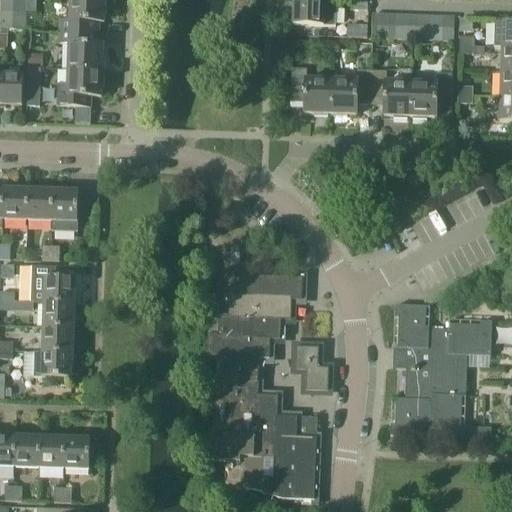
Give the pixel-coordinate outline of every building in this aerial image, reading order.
[(105,1),(105,0),(69,0),(69,22),(60,22),(59,36),(94,37),(94,24),(105,24),(105,15),(107,15),(107,1),(105,1)] [(24,15),(25,4),(1,3),(1,14),(24,15)] [(294,3),(293,27),(323,28),(335,29),(336,4),(324,4),(294,3)] [(367,14),(367,5),(352,4),(351,13),(367,14)] [(0,30),(24,31),(24,15),(1,14),(0,29),(0,30)] [(385,41),(386,17),(373,17),(372,40),(385,41)] [(396,41),(397,18),(386,17),(385,41),(396,41)] [(409,42),(409,18),(397,18),(396,41),(409,42)] [(419,42),(420,18),(409,18),(409,42),(419,42)] [(431,43),(432,19),(420,18),(419,42),(431,43)] [(442,43),(443,19),(432,19),(431,43),(442,43)] [(452,43),(453,21),(453,19),(443,19),(442,43),(452,43)] [(493,24),(493,49),(502,49),(511,49),(511,24),(503,25),(493,24)] [(93,46),(94,37),(59,36),(59,46),(68,46),(68,72),(103,74),(103,70),(105,70),(105,56),(103,56),(104,46),(93,46)] [(459,48),(474,49),(474,40),(459,39),(459,48)] [(474,57),(474,49),(459,48),(458,57),(474,57)] [(511,74),(511,49),(502,49),(501,74),(511,74)] [(28,57),(28,69),(40,69),(40,57),(28,57)] [(331,115),(332,82),(305,82),(306,72),(291,71),(290,104),(303,104),(303,114),(312,115),(312,116),(326,117),(326,115),(331,115)] [(39,110),(40,72),(28,72),(27,109),(39,110)] [(91,110),(92,98),(102,99),(102,89),(104,89),(104,76),(103,75),(103,74),(68,72),(67,86),(57,86),(57,109),(91,110)] [(371,106),(373,74),(357,73),(357,83),(332,82),(331,115),(332,115),(332,117),(346,118),(346,116),(355,116),(356,106),(371,106)] [(410,118),(411,85),(386,84),(386,74),(373,74),(371,106),(383,107),(383,117),(393,118),(392,119),(406,120),(406,118),(410,118)] [(511,99),(511,74),(501,74),(500,99),(511,99)] [(0,76),(0,107),(22,108),(23,77),(0,76)] [(450,109),(451,77),(436,76),(436,86),(411,85),(410,118),(412,118),(412,120),(426,120),(426,119),(435,119),(436,109),(450,109)] [(457,98),(472,98),(473,89),(457,89),(457,98)] [(472,107),(472,98),(457,98),(457,107),(472,107)] [(511,123),(511,99),(500,99),(499,123),(511,123)] [(26,223),(27,193),(3,191),(2,222),(26,223)] [(51,224),(52,194),(27,193),(26,223),(51,224)] [(51,224),(51,235),(77,236),(77,225),(78,195),(52,194),(51,224)] [(1,248),(0,263),(9,263),(9,249),(1,248)] [(50,264),(50,249),(42,248),(41,264),(50,264)] [(50,249),(50,264),(59,264),(60,249),(50,249)] [(54,271),(32,270),(31,305),(74,306),(74,281),(54,281),(54,271)] [(302,282),(302,280),(240,278),(239,298),(239,299),(290,300),(290,303),(291,303),(291,302),(301,303),(302,282)] [(0,303),(14,304),(14,297),(0,296),(0,303)] [(239,299),(239,298),(229,298),(228,309),(228,319),(280,320),(279,322),(280,322),(290,322),(291,303),(290,303),(290,300),(239,299)] [(0,312),(13,313),(14,304),(0,303),(0,312)] [(43,329),(73,331),(74,306),(31,305),(44,306),(43,329)] [(228,319),(228,309),(218,308),(217,328),(217,339),(268,341),(269,342),(279,342),(280,322),(279,322),(280,320),(228,319)] [(429,311),(429,309),(394,308),(394,320),(398,320),(397,350),(393,350),(393,351),(406,351),(404,402),(391,401),(391,402),(395,403),(394,427),(390,427),(390,439),(491,442),(491,430),(461,429),(461,400),(465,400),(466,358),(469,359),(469,355),(489,355),(489,359),(490,359),(491,325),(479,324),(479,328),(450,327),(450,323),(448,323),(448,333),(429,332),(429,330),(425,330),(426,311),(429,311)] [(217,339),(217,328),(208,328),(206,358),(216,359),(215,378),(258,379),(259,361),(269,361),(269,342),(268,341),(217,339)] [(72,355),(73,331),(43,329),(42,354),(72,355)] [(0,352),(12,353),(13,345),(0,344),(0,352)] [(317,370),(318,370),(318,350),(296,349),(295,373),(306,373),(307,373),(307,372),(317,372),(317,370)] [(0,361),(12,362),(12,353),(0,352),(0,361)] [(71,381),(72,355),(42,354),(42,355),(34,355),(33,380),(71,381)] [(329,371),(318,370),(317,370),(317,372),(307,372),(307,373),(306,373),(305,393),(328,394),(329,371)] [(277,420),(277,419),(276,419),(277,399),(257,398),(258,379),(215,378),(214,438),(253,439),(252,460),(273,460),(275,420),(277,420)] [(273,460),(252,460),(245,460),(244,491),(252,493),(262,496),(281,502),(314,503),(316,440),(317,420),(277,419),(277,420),(275,420),(273,460)] [(253,439),(214,438),(208,437),(207,464),(239,465),(240,459),(245,460),(252,460),(253,439)] [(0,468),(14,469),(15,439),(0,438),(0,468)] [(38,470),(40,440),(15,439),(14,469),(38,470)] [(63,471),(64,441),(40,440),(38,470),(63,471)] [(89,472),(90,442),(64,441),(63,471),(89,472)] [(12,504),(13,489),(4,489),(4,504),(12,504)] [(13,489),(12,504),(21,504),(22,489),(13,489)] [(62,506),(63,491),(54,490),(53,505),(62,506)] [(63,491),(62,506),(71,506),(71,491),(63,491)]
